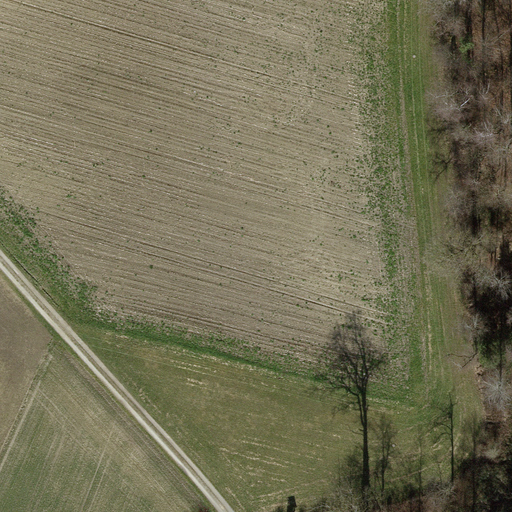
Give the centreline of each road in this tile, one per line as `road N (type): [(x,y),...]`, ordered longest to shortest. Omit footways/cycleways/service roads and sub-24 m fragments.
road 1 (track): [(416,0),(405,82),(423,430),(387,468),(226,509)]
road 2 (track): [(0,256),(228,511)]
